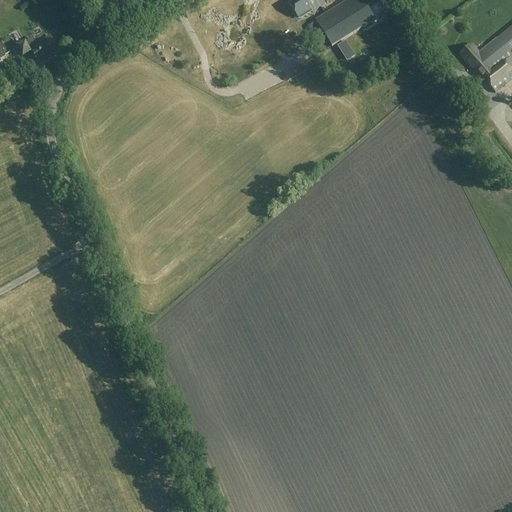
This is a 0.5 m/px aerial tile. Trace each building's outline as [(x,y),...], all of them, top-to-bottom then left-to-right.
[(312,13),(332,0),(294,0),(289,4),(298,18),(311,10),(312,13)] [(349,0),(315,22),(331,48),(375,21),(361,0),(349,0)] [(23,26),(33,20),(30,15),(20,21),(23,26)] [(511,26),(496,41),(493,37),(489,41),(491,44),(479,54),(471,45),(460,54),(483,81),(484,80),(495,94),(511,80),(511,71),(511,70),(511,26)] [(31,38),(33,44),(43,39),(41,34),(31,38)] [(0,58),(5,56),(1,49),(6,48),(8,42),(4,37),(0,38),(0,58)] [(53,56),(59,53),(50,37),(42,42),(29,50),(25,43),(12,51),(17,61),(31,53),(38,66),(54,58),(53,56)] [(350,44),(357,55),(366,50),(359,39),(350,44)] [(360,76),(379,65),(374,57),(355,68),(360,76)]
